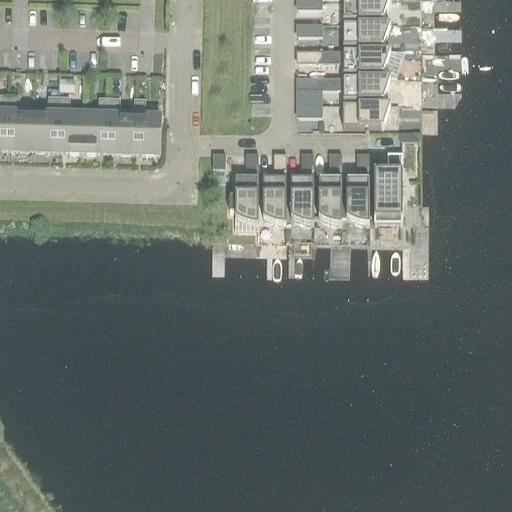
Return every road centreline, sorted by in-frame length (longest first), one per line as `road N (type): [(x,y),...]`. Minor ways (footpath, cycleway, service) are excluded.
road 1 (residential): [(180,144),(178,187),(0,182)]
road 2 (residential): [(283,0),(283,145)]
road 3 (residential): [(184,0),(180,144)]
